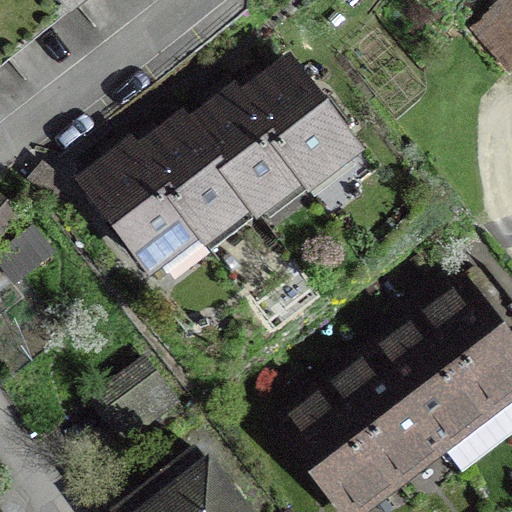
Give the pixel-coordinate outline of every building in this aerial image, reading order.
[(33,0),(49,20),(75,0),(33,0)] [(511,10),(481,37),(504,64),(511,57),(511,10)] [(267,84),(241,101),(302,192),(307,199),(359,164),(293,66),(267,84)] [(215,113),(191,129),(252,219),(255,224),(302,192),(241,101),(238,97),(215,113)] [(163,140),(138,157),(195,242),(202,253),(252,219),(191,129),(188,124),(163,140)] [(144,277),(195,242),(138,157),(134,151),(108,169),(82,186),(144,277)] [(0,200),(0,231),(15,213),(0,200)] [(36,231),(0,257),(16,279),(52,253),(36,231)] [(511,347),(464,285),(417,321),(505,435),(511,429),(511,347)] [(462,468),(505,435),(417,321),(374,354),(439,439),(462,468)] [(393,475),(439,439),(374,354),(328,390),(393,475)] [(144,360),(95,396),(114,421),(139,403),(150,418),(174,401),(144,360)] [(345,511),(393,475),(328,390),(280,426),(345,511)] [(231,511),(184,453),(110,511),(231,511)]
